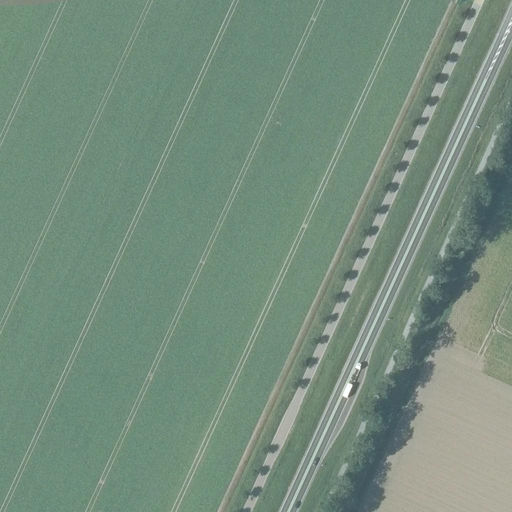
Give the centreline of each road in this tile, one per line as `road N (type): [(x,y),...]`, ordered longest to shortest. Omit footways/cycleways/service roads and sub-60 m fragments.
road 1 (unclassified): [(242,511),(475,0)]
road 2 (trunk): [(289,511),(511,21)]
